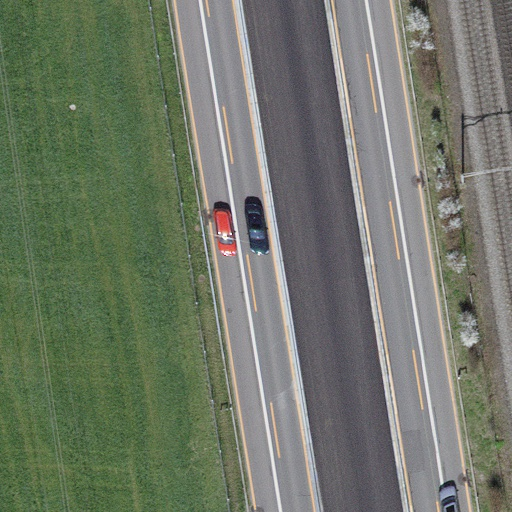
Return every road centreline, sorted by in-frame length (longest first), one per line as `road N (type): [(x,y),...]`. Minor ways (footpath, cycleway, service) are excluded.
road 1 (motorway): [(237,0),(318,511)]
road 2 (motorway): [(411,511),(331,0)]
